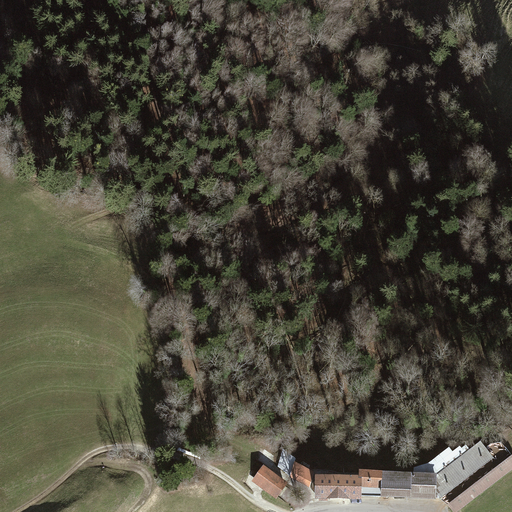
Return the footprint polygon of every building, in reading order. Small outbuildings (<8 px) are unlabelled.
[(449,447),(428,464),(413,468),(413,473),(435,474),(434,498),(443,498),(453,511),(457,511),(511,471),(511,457),(506,449),(489,461),(477,445),(458,459),(449,447)] [(313,472),(293,462),(289,477),(309,487),(313,472)] [(251,482),(275,500),(287,484),(263,466),(251,482)] [(358,476),(331,475),(330,499),(338,499),(360,500),(360,487),(381,488),(382,471),(358,470),(358,476)] [(413,473),(382,471),(381,488),(381,498),(406,499),(434,500),(434,498),(435,474),(413,473)] [(322,498),(330,499),(331,475),(314,474),(313,498),(322,498)]
